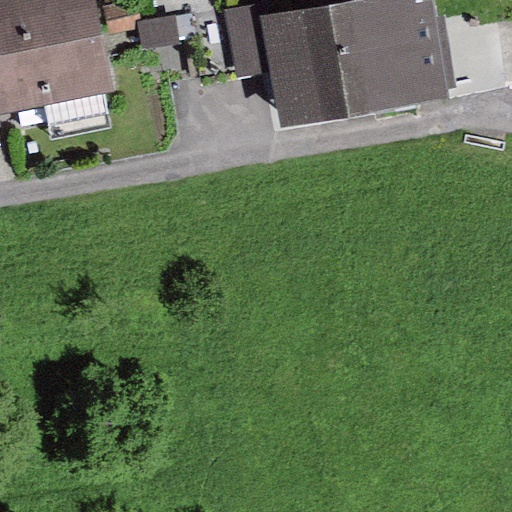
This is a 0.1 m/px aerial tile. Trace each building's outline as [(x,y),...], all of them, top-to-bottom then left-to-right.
[(0,121),(115,99),(95,0),(15,0),(0,3),(0,121)] [(432,0),(402,0),(265,22),(274,79),(283,136),(450,109),(432,0)] [(511,0),(492,0),(494,9),(511,5),(511,0)] [(135,3),(105,9),(111,36),(141,31),(135,3)] [(274,79),(265,22),(262,7),(227,13),(239,84),(274,79)] [(176,21),(145,25),(149,53),(180,49),(176,21)]
